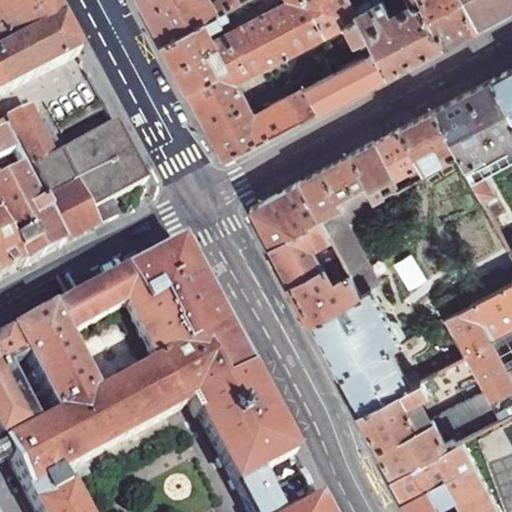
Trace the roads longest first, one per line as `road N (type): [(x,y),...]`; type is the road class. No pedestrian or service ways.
road 1 (secondary): [(0,317),(511,34)]
road 2 (secondary): [(198,201),(511,36)]
road 3 (tertiary): [(198,201),(362,511)]
road 4 (tertiary): [(89,0),(198,201)]
road 5 (secondary): [(0,299),(198,201)]
